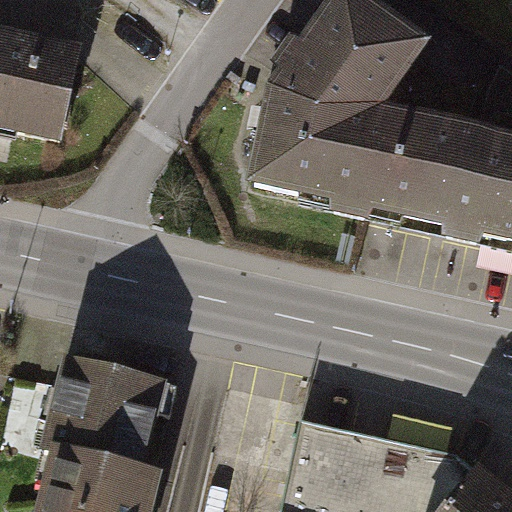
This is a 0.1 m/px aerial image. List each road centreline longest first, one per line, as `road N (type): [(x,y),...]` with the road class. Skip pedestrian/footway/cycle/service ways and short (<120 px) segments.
road 1 (secondary): [(98,272),(453,354)]
road 2 (residential): [(255,0),(123,183),(98,272)]
